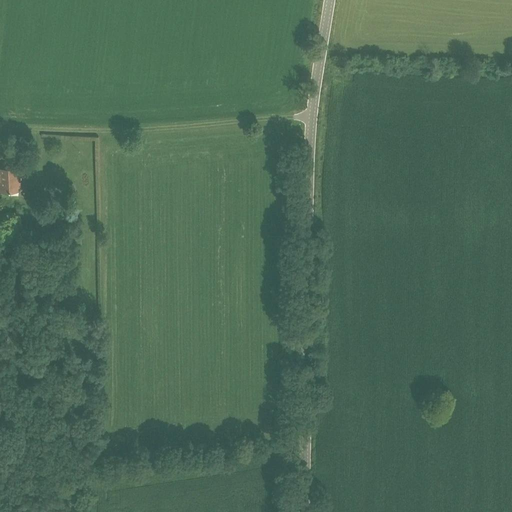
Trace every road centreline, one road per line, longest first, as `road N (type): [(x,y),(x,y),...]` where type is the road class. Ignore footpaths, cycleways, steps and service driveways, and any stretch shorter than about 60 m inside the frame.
road 1 (tertiary): [(306,511),(306,212),(329,0)]
road 2 (unknown): [(0,126),(313,117)]
